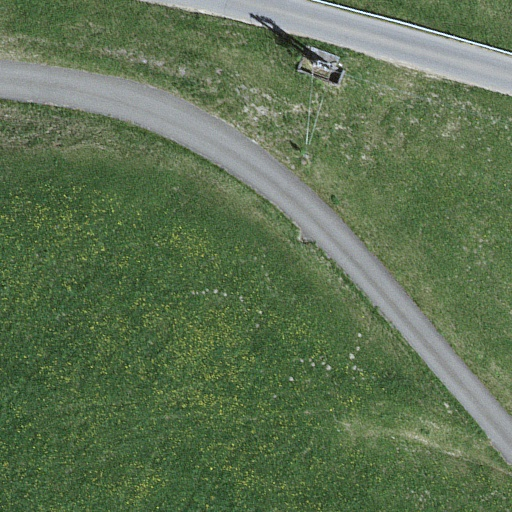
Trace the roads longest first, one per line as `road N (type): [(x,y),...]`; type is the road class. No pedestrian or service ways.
road 1 (track): [(0,82),(157,116),(231,152),(326,233),(511,442)]
road 2 (tertiary): [(223,0),(511,79)]
